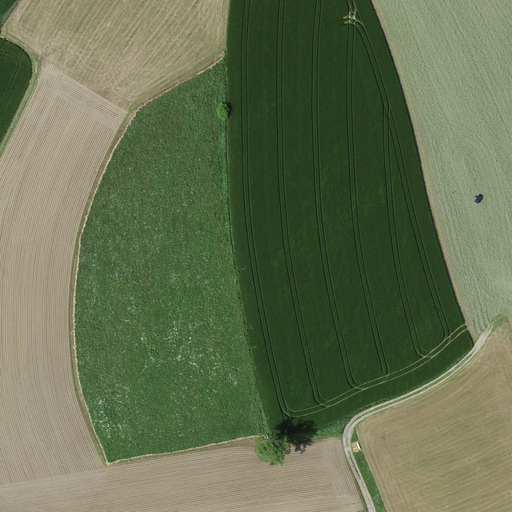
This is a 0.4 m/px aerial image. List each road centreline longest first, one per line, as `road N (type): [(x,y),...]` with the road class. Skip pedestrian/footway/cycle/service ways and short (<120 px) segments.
road 1 (track): [(494,318),(447,368),(340,428)]
road 2 (track): [(299,433),(340,428),(371,511)]
